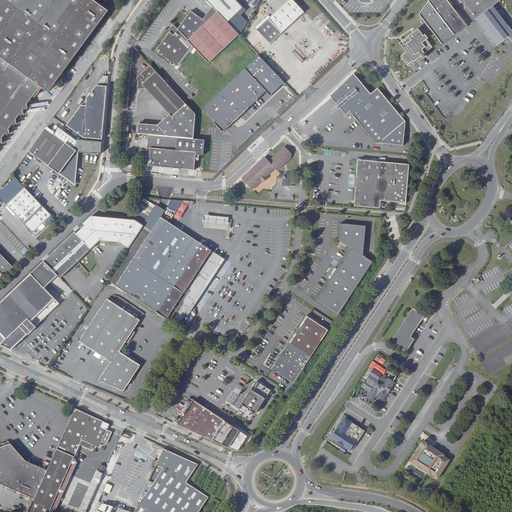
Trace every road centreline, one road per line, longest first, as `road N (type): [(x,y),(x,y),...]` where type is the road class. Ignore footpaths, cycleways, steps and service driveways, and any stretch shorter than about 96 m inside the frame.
road 1 (residential): [(143,424),(190,335),(235,351),(284,284),(294,260),(303,156),(285,126)]
road 2 (unclassified): [(449,325),(466,354),(393,468),(371,471),(364,453),(419,367)]
road 3 (secondary): [(429,215),(274,452)]
road 4 (secondary): [(321,399),(423,245),(447,230)]
road 5 (unclassified): [(111,185),(222,183),(285,126)]
road 6 (unclassified): [(150,0),(124,40),(117,70),(111,185)]
road 7 (unclassified): [(143,424),(0,358)]
road 8 (unclassified): [(0,292),(111,185)]
road 9 (unknown): [(339,45),(304,73),(285,62),(279,50),(289,29),(317,25)]
road 10 (unclassified): [(321,399),(374,346),(419,367)]
road 11 (unclassified): [(436,147),(368,48)]
